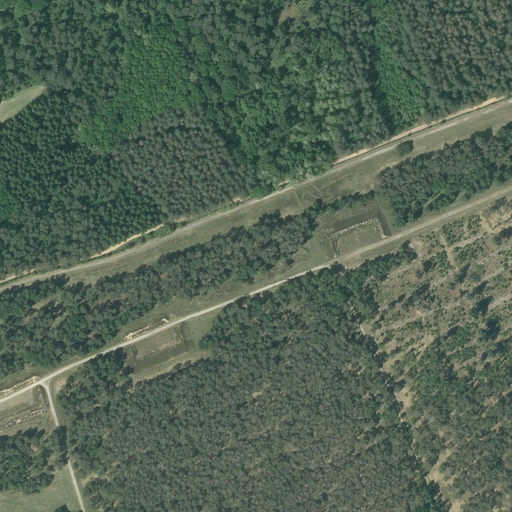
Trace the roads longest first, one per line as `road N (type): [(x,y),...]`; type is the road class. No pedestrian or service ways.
road 1 (track): [(0,290),(104,261),(511,100)]
road 2 (track): [(511,93),(103,254),(0,283)]
road 3 (track): [(332,264),(43,381)]
road 4 (track): [(441,511),(332,264)]
road 5 (track): [(163,0),(248,197)]
road 6 (track): [(332,264),(511,187)]
road 7 (track): [(172,22),(47,98)]
road 8 (track): [(43,381),(83,511)]
